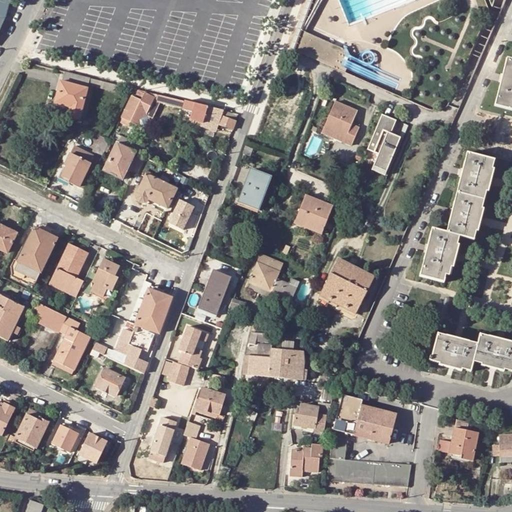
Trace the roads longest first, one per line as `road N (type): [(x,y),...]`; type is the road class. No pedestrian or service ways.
road 1 (secondary): [(113,491),(416,510)]
road 2 (residential): [(187,272),(288,0)]
road 3 (residential): [(187,272),(0,181)]
road 4 (residential): [(131,433),(187,272)]
road 5 (unknown): [(203,486),(246,329)]
road 6 (residential): [(0,370),(131,433)]
road 7 (residential): [(416,510),(437,389)]
